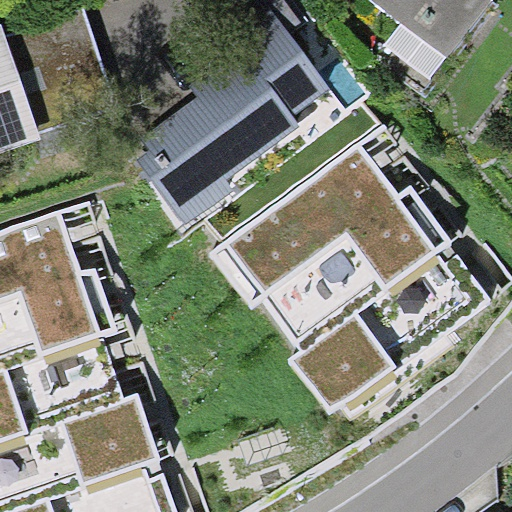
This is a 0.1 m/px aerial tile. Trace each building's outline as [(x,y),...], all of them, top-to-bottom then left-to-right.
[(117,104),(79,0),(73,0),(0,26),(0,165),(42,150),(36,133),(117,104)] [(182,218),(348,102),(276,0),(241,0),(215,18),(236,48),(180,87),(191,103),(131,145),(182,218)] [(362,0),(446,64),(494,0),(362,0)] [(213,259),(253,314),(265,305),(401,206),(360,151),(213,259)] [(401,206),(265,305),(304,358),(452,251),(413,197),(401,206)] [(0,240),(0,310),(82,283),(60,220),(0,240)] [(454,346),(447,336),(490,305),(452,251),(304,358),(291,368),(330,422),(345,411),(352,420),(454,346)] [(97,278),(82,283),(0,310),(0,379),(103,345),(118,340),(97,278)] [(0,448),(124,408),(103,345),(0,379),(0,448)] [(140,403),(124,408),(0,448),(0,511),(18,511),(160,465),(140,403)] [(176,511),(160,465),(18,511),(176,511)]
